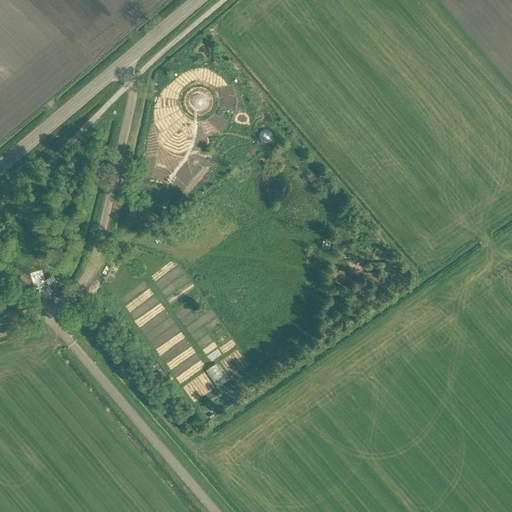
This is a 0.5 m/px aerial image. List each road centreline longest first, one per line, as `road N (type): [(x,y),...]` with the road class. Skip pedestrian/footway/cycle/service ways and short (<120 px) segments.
road 1 (unclassified): [(120,66),(131,79),(130,103),(87,273),(47,310),(0,323)]
road 2 (tertiary): [(0,166),(120,66)]
